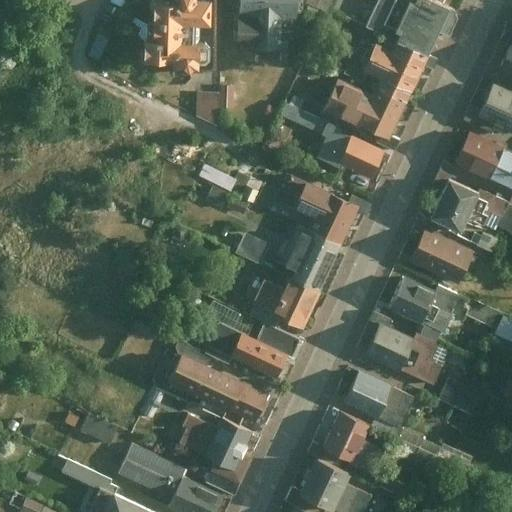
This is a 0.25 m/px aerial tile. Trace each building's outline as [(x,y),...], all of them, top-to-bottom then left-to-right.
[(213,24),(213,0),(177,0),(178,1),(155,0),(155,16),(154,39),(147,39),(146,54),(146,60),(160,61),(177,61),(177,66),(210,67),(211,41),(201,41),(202,23),(213,24)] [(241,0),(241,13),(240,44),(258,45),(280,46),(281,14),(298,15),(298,0),(241,0)] [(442,29),(452,7),(438,0),(367,0),(359,20),(384,31),(421,47),(431,24),(442,29)] [(511,28),(510,28),(503,43),(511,47),(501,70),(511,74),(511,28)] [(431,69),(438,55),(421,47),(384,31),(380,40),(368,34),(357,60),(378,69),(372,85),(405,100),(418,69),(420,64),(431,69)] [(104,59),(112,39),(102,35),(94,55),(104,59)] [(400,111),(405,100),(372,85),(365,83),(362,92),(327,78),(314,110),(368,132),(366,138),(396,150),(403,134),(393,130),(400,111)] [(511,90),(491,80),(476,109),(473,107),(468,117),(472,119),(496,131),(499,126),(511,132),(511,90)] [(222,92),(222,104),(235,105),(236,84),(223,83),(222,92)] [(222,92),(203,91),(202,116),(221,124),(222,104),(222,92)] [(384,149),(334,128),(336,124),(326,120),(312,153),(336,163),(338,158),(373,174),(384,149)] [(511,151),(472,132),(456,165),(463,168),(511,191),(511,151)] [(439,177),(446,180),(429,217),(457,230),(463,216),(484,226),(490,213),(504,220),(511,202),(511,200),(484,188),(480,195),(473,192),(456,184),(463,168),(456,165),(447,161),(439,177)] [(205,162),(201,175),(234,186),(238,173),(205,162)] [(359,202),(363,193),(346,186),(343,195),(287,170),(277,192),(282,203),(306,214),(301,225),(341,242),(359,202)] [(340,246),(341,242),(301,225),(289,220),(273,257),(283,261),(279,271),(319,289),(330,266),(340,246)] [(238,250),(262,261),(272,239),(247,228),(238,250)] [(471,250),(427,230),(413,259),(457,280),(471,250)] [(312,307),(319,289),(279,271),(276,277),(254,267),(241,296),(304,324),(312,307)] [(441,295),(407,280),(395,307),(429,323),(425,333),(442,341),(445,334),(450,337),(460,312),(456,310),(463,295),(445,287),(441,295)] [(475,299),(471,314),(497,321),(501,307),(475,299)] [(373,321),(380,324),(368,353),(402,369),(438,385),(456,347),(442,341),(425,333),(418,330),(414,339),(393,330),(397,320),(377,311),(373,321)] [(497,330),(511,337),(511,314),(505,312),(497,330)] [(290,336),(256,321),(250,335),(238,329),(213,318),(198,352),(223,363),(226,357),(265,374),(277,347),(284,350),(289,340),(290,336)] [(259,421),(272,394),(232,375),(174,347),(161,374),(219,402),(259,421)] [(393,387),(359,373),(346,403),(380,417),(407,429),(420,399),(393,387)] [(481,416),(490,395),(456,381),(448,402),(481,416)] [(90,410),(82,428),(113,440),(121,422),(90,410)] [(245,444),(251,430),(216,415),(213,421),(190,410),(174,443),(198,455),(215,462),(206,480),(237,495),(255,458),(243,453),(245,450),(247,445),(245,444)] [(370,427),(339,413),(324,446),(312,440),(306,455),(313,458),(320,462),(332,467),(336,457),(352,465),(362,469),(374,443),(365,439),(370,427)] [(177,511),(220,511),(228,496),(183,475),(187,467),(136,443),(122,472),(159,489),(155,496),(169,503),(167,507),(177,511)] [(104,489),(111,492),(115,485),(108,482),(110,477),(56,452),(50,465),(104,489)] [(320,462),(313,458),(298,492),(295,490),(291,489),(284,504),(293,508),(300,511),(305,501),(325,510),(324,511),(367,511),(375,497),(346,484),(350,475),(343,472),(332,467),(320,462)] [(155,511),(111,492),(104,489),(93,511),(155,511)] [(68,511),(26,497),(20,511),(68,511)]
